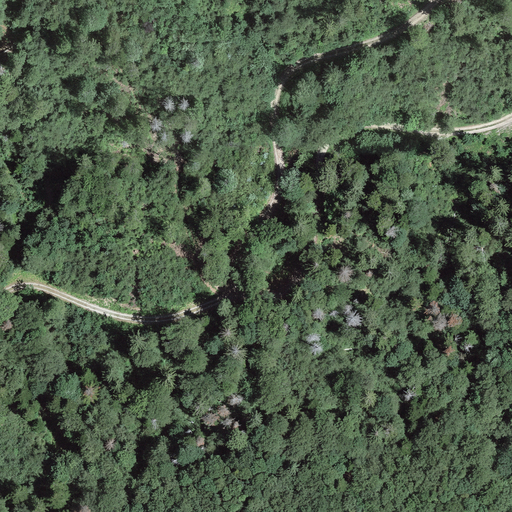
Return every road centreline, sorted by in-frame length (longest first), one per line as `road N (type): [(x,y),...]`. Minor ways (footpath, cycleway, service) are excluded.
road 1 (track): [(511,116),(455,132),(348,128),(325,146),(319,166),(310,263),(276,294),(243,291),(237,265),(280,190),(280,88),(301,66),(400,31),(436,0)]
road 2 (track): [(243,291),(157,319),(20,283),(0,295)]
